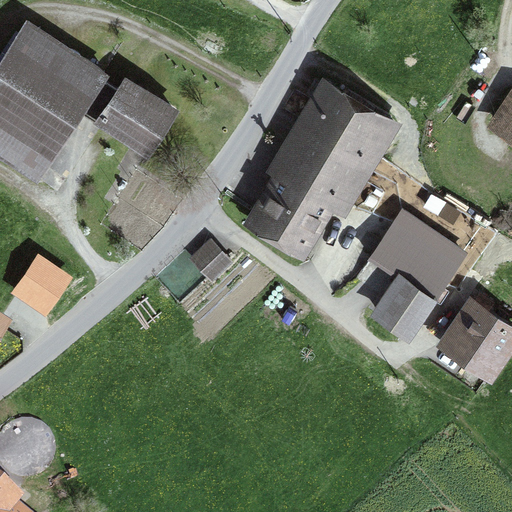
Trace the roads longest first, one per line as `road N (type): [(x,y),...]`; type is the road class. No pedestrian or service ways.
road 1 (unclassified): [(329,0),(189,217),(0,386)]
road 2 (track): [(204,199),(226,226),(390,355)]
